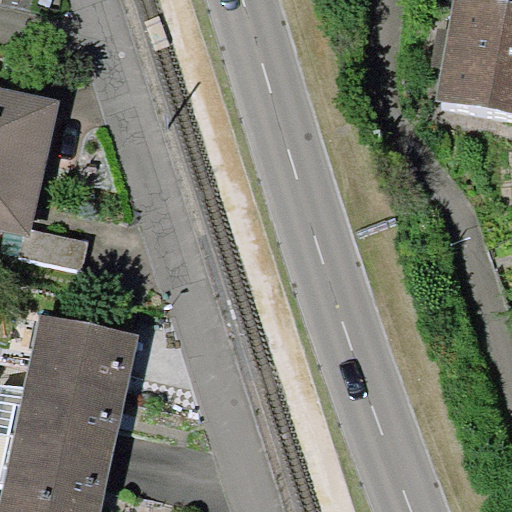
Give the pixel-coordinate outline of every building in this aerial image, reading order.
[(511,20),(455,11),(437,113),(511,126),(511,20)] [(0,170),(31,178),(45,117),(0,106),(0,170)] [(18,234),(31,178),(0,170),(0,234),(17,239),(12,264),(75,278),(82,248),(18,234)] [(42,329),(29,388),(113,406),(126,347),(42,329)] [(29,388),(16,447),(100,466),(113,406),(29,388)] [(16,447),(4,507),(28,511),(90,511),(100,466),(16,447)]
